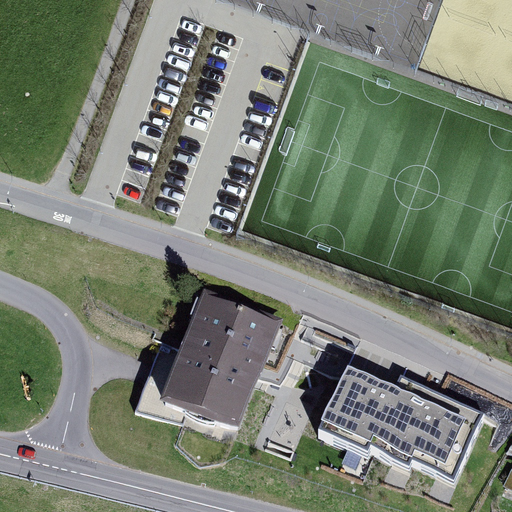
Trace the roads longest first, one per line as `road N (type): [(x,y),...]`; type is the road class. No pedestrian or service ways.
road 1 (residential): [(0,192),(238,268),(511,388)]
road 2 (residential): [(58,468),(76,390),(74,339),(43,301),(0,283)]
road 3 (tertiary): [(230,511),(58,468)]
